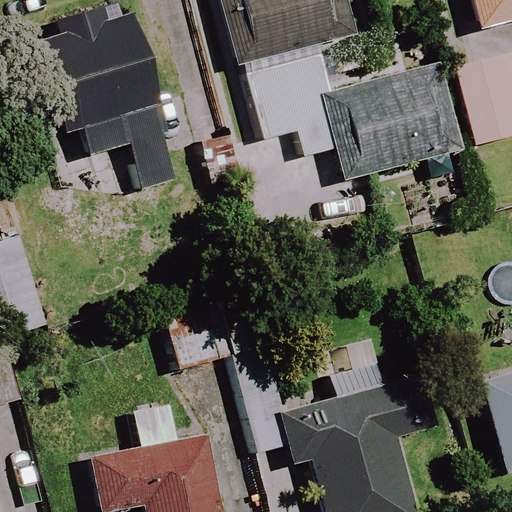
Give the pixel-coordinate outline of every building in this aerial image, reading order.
[(213,0),(249,143),(282,135),(288,162),(316,155),(324,187),(446,156),(426,73),(321,99),(310,55),(349,45),(337,0),(213,0)] [(511,0),(459,0),(469,35),(511,23),(511,0)] [(169,185),(126,23),(104,28),(98,6),(41,21),(51,59),(30,65),(50,140),(67,136),(74,161),(118,150),(130,195),(169,185)] [(465,150),(511,138),(511,51),(446,67),(465,150)] [(14,244),(0,247),(0,329),(34,321),(14,244)] [(255,298),(202,311),(215,362),(239,459),(277,450),(282,469),(300,464),(311,511),(402,511),(384,439),(398,435),(387,388),(366,393),(360,367),(321,377),(327,402),(283,412),(255,298)] [(194,301),(152,311),(167,374),(209,364),(194,301)] [(0,511),(0,415),(12,413),(1,370),(0,370),(0,511)] [(495,481),(511,476),(511,380),(471,392),(495,481)] [(122,414),(129,452),(78,462),(88,511),(215,511),(201,438),(167,444),(160,406),(122,414)]
